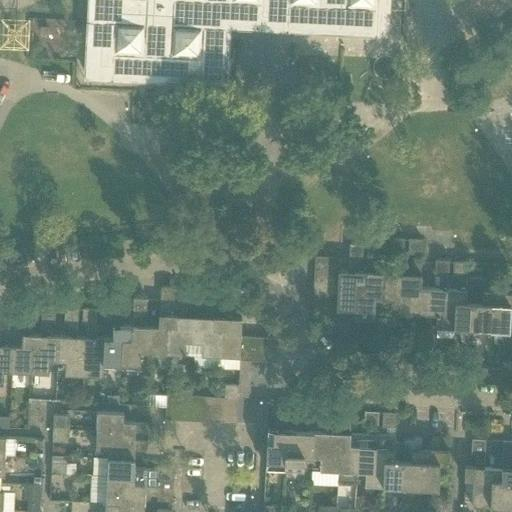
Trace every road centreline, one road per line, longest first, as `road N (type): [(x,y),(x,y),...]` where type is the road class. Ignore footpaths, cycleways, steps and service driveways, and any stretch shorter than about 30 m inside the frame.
road 1 (residential): [(0,284),(247,277)]
road 2 (residential): [(511,406),(346,392),(299,332)]
road 3 (residential): [(216,434),(246,435),(249,372),(297,374),(299,332)]
